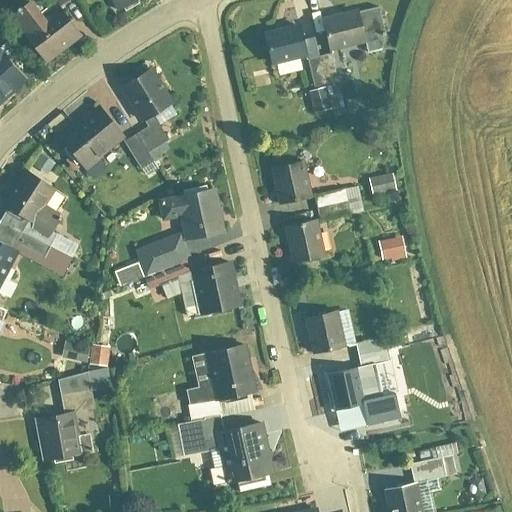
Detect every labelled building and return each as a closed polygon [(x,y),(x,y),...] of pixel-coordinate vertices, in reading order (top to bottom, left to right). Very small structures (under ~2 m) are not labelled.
[(107,0),(116,13),(139,0),(107,0)] [(32,69),(77,38),(56,6),(41,16),(32,5),(7,22),(17,36),(12,40),(32,69)] [(358,12),(315,21),(326,52),(365,43),(358,12)] [(302,25),(259,36),(267,66),(310,55),(302,25)] [(0,100),(21,80),(0,58),(0,100)] [(150,72),(118,90),(137,124),(169,107),(150,72)] [(127,138),(98,106),(56,141),(84,173),(127,138)] [(299,163),(267,168),(275,207),(307,199),(299,163)] [(55,188),(26,170),(0,208),(0,209),(29,226),(55,188)] [(172,196),(181,241),(223,233),(213,189),(172,196)] [(309,221),(279,228),(288,265),(318,259),(309,221)] [(0,246),(0,266),(9,251),(0,246)] [(228,265),(189,272),(199,317),(238,309),(228,265)] [(332,312),(300,319),(308,354),(340,347),(332,312)] [(242,348),(203,356),(212,399),(250,391),(242,348)] [(352,372),(321,378),(329,414),(360,406),(352,372)] [(69,416),(32,423),(40,463),(77,457),(69,416)] [(269,475),(257,425),(212,435),(224,484),(269,475)] [(421,511),(416,484),(380,491),(384,511),(421,511)]
